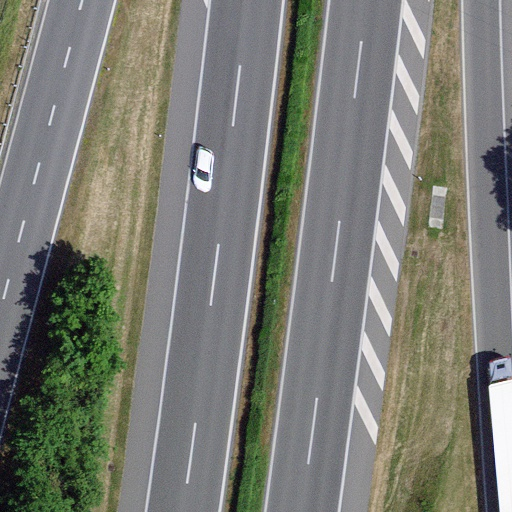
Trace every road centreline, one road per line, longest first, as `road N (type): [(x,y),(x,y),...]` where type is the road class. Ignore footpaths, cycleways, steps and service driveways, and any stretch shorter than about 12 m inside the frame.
road 1 (motorway): [(247,0),(182,511)]
road 2 (motorway): [(301,511),(365,0)]
road 3 (motorway): [(505,511),(482,0)]
road 4 (motorway): [(81,0),(0,311)]
